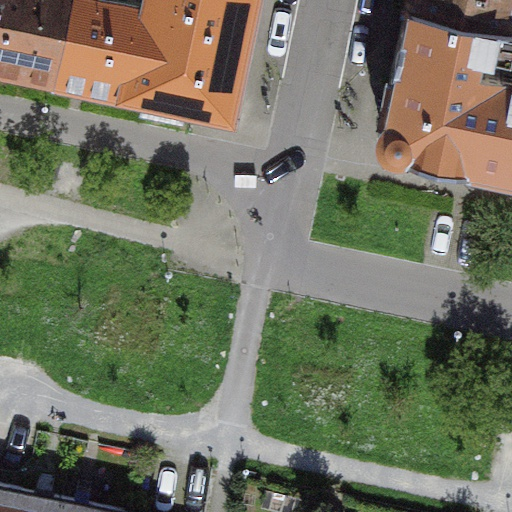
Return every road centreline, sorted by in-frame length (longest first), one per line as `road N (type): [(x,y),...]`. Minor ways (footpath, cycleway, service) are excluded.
road 1 (residential): [(511,311),(269,256),(282,168)]
road 2 (residential): [(282,168),(0,114)]
road 3 (residential): [(320,0),(282,168)]
